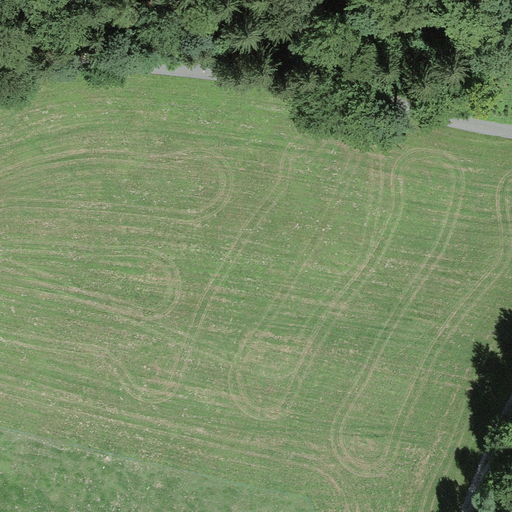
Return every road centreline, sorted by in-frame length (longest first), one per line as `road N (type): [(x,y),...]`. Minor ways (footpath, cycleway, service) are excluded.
road 1 (unclassified): [(0,85),(42,74),(156,68),(279,81),(511,128)]
road 2 (track): [(511,399),(464,511)]
